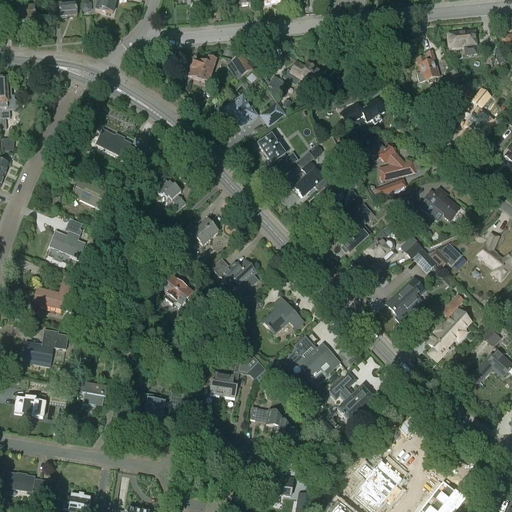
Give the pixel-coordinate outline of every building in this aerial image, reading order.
[(74,0),(75,5),(58,6),(59,19),(76,18),(75,6),(80,6),(79,0),(74,0)] [(96,0),(94,11),(112,15),(115,0),(96,0)] [(22,5),(16,5),(17,22),(35,21),(34,9),(38,9),(37,2),(33,3),(33,7),(23,8),(22,5)] [(84,3),(81,6),(81,12),(84,15),(88,15),(90,12),(90,5),(87,2),(84,3)] [(457,36),(449,37),(450,48),(460,47),(460,49),(463,48),(464,57),(476,56),(475,48),(474,48),(473,46),(474,46),(473,34),(465,35),(463,34),(459,34),(457,36)] [(423,59),(416,61),(420,75),(416,76),(418,84),(424,83),(427,82),(428,85),(435,83),(434,80),(438,79),(431,53),(426,55),(422,56),(423,59)] [(241,56),(231,63),(241,78),(251,71),(241,56)] [(193,64),(188,78),(208,85),(216,62),(207,59),(205,66),(196,62),(193,61),(192,64),(193,64)] [(287,72),(282,79),(291,85),(292,83),(295,85),(298,80),(306,84),(307,83),(314,87),(320,75),(313,71),(315,70),(307,65),(303,70),(295,65),(289,74),(287,72)] [(272,79),(267,87),(272,90),(277,82),(272,79)] [(5,82),(0,81),(0,131),(6,131),(5,121),(9,120),(9,112),(14,111),(17,109),(16,104),(14,102),(11,102),(10,88),(9,87),(5,87),(5,82)] [(464,86),(457,91),(468,103),(474,97),(464,86)] [(481,92),(472,103),(480,110),(489,99),(481,92)] [(198,93),(190,100),(197,108),(205,102),(198,93)] [(240,97),(221,110),(236,132),(255,119),(240,97)] [(282,101),(278,110),(281,113),(285,115),(289,104),(282,101)] [(355,106),(344,113),(351,125),(362,118),(366,125),(371,122),(374,126),(381,122),(378,118),(383,115),(382,113),(384,112),(381,107),(379,108),(376,102),(359,112),(355,106)] [(276,106),(260,118),(267,128),(283,117),(276,106)] [(467,124),(463,129),(478,141),(480,138),(481,139),(485,134),(484,134),(493,123),(478,110),(473,117),(472,117),(467,123),(467,124)] [(102,132),(96,146),(123,159),(122,162),(128,165),(135,150),(130,147),(130,146),(102,132)] [(277,143),(272,136),(259,146),(273,165),(279,161),(281,164),(280,165),(285,171),(299,161),(294,155),(287,159),(285,157),(286,156),(282,149),(286,146),(282,140),(277,143)] [(347,141),(350,151),(360,148),(356,138),(347,141)] [(12,152),(13,139),(1,139),(0,151),(12,152)] [(387,149),(378,157),(385,164),(386,162),(391,167),(387,172),(381,178),(383,183),(414,175),(412,164),(406,166),(395,155),(395,151),(392,148),(387,149)] [(308,156),(313,161),(321,154),(316,149),(308,156)] [(0,177),(4,179),(9,167),(0,163),(0,177)] [(307,178),(293,191),(301,200),(314,189),(318,193),(327,184),(315,171),(315,172),(314,170),(315,169),(310,164),(301,172),(307,178)] [(78,182),(71,197),(105,213),(111,197),(78,182)] [(163,182),(154,191),(161,198),(162,197),(165,200),(167,199),(173,206),(166,212),(172,217),(185,205),(177,197),(180,194),(173,186),(171,188),(168,184),(166,185),(163,182)] [(321,196),(309,206),(311,208),(309,209),(314,215),(316,214),(317,215),(324,208),(330,215),(340,206),(334,200),(336,199),(328,190),(330,188),(327,184),(318,193),(321,196)] [(393,185),(379,191),(382,198),(396,193),(393,185)] [(424,203),(418,211),(432,222),(438,214),(442,217),(450,223),(458,212),(441,198),(443,196),(438,191),(434,196),(430,193),(424,201),(428,204),(427,205),(424,203)] [(409,194),(397,198),(400,208),(401,210),(413,206),(409,194)] [(345,208),(349,204),(344,199),(340,202),(345,208)] [(345,224),(339,230),(345,237),(345,236),(348,239),(341,246),(342,248),(340,250),(345,255),(347,253),(349,255),(370,236),(363,228),(359,223),(369,215),(363,208),(353,217),(354,219),(347,226),(345,224)] [(190,226),(180,235),(187,243),(193,238),(202,247),(217,233),(206,221),(195,232),(190,226)] [(68,223),(64,233),(77,238),(79,238),(81,233),(83,229),(68,223)] [(55,234),(49,249),(78,260),(84,246),(55,234)] [(484,248),(476,257),(479,259),(478,261),(480,262),(481,261),(494,272),(491,275),(500,282),(510,270),(511,267),(511,253),(502,262),(491,253),(498,239),(491,236),(485,249),(484,248)] [(376,243),(365,253),(372,261),(371,262),(372,262),(374,260),(385,272),(398,260),(381,241),(378,244),(376,242),(375,242),(376,243)] [(419,249),(408,259),(412,263),(414,261),(423,253),(419,249)] [(133,251),(127,259),(142,272),(150,262),(139,254),(138,255),(133,251)] [(436,252),(426,257),(440,270),(447,263),(446,262),(436,252)] [(423,253),(414,261),(426,275),(435,267),(423,253)] [(218,260),(209,268),(215,274),(223,266),(218,260)] [(229,268),(218,278),(228,288),(234,282),(239,287),(239,288),(246,282),(250,287),(256,282),(252,277),(255,274),(254,273),(254,274),(244,263),(245,263),(244,262),(233,273),(229,268)] [(161,276),(154,284),(160,289),(160,290),(159,291),(166,296),(163,300),(173,307),(175,304),(182,309),(183,307),(184,308),(187,304),(186,303),(193,294),(172,278),(170,280),(169,278),(167,281),(161,276)] [(413,281),(385,306),(397,318),(394,320),(401,328),(411,319),(407,315),(420,303),(417,300),(424,294),(413,281)] [(84,288),(82,296),(93,299),(94,298),(95,298),(96,293),(95,292),(95,291),(84,288)] [(36,289),(32,305),(79,316),(83,301),(71,298),(59,295),(36,289)] [(454,299),(440,314),(447,321),(461,305),(454,299)] [(283,304),(262,323),(274,335),(286,324),(295,333),(303,326),(294,316),(283,304)] [(458,313),(427,345),(432,350),(430,352),(439,361),(446,353),(444,350),(449,345),(451,347),(471,326),(458,313)] [(489,331),(482,339),(493,348),(500,341),(489,331)] [(25,345),(22,361),(50,366),(53,350),(65,352),(68,338),(58,336),(58,334),(43,332),(42,343),(43,343),(42,348),(25,345)] [(296,351),(283,363),(291,371),(297,365),(310,379),(315,374),(317,376),(321,372),(319,370),(326,364),(332,372),(339,365),(322,346),(310,358),(306,354),(313,348),(305,339),(294,349),(296,351)] [(488,359),(471,379),(478,385),(491,370),(502,379),(507,374),(511,377),(511,376),(511,368),(500,359),(503,357),(497,352),(490,360),(488,359)] [(359,359),(356,355),(347,363),(350,367),(359,359)] [(240,367),(239,373),(247,375),(254,381),(265,371),(250,356),(240,367)] [(213,374),(210,395),(235,400),(236,388),(232,387),(233,377),(213,374)] [(347,374),(326,393),(335,402),(339,398),(345,404),(336,412),(341,417),(340,418),(342,420),(343,419),(348,424),(356,416),(363,424),(366,420),(367,421),(369,420),(368,419),(372,416),(365,408),(373,401),(361,389),(353,396),(344,386),(342,388),(338,383),(348,374),(347,374)] [(83,386),(81,397),(83,398),(82,406),(102,410),(103,401),(106,402),(108,390),(107,390),(83,387),(83,386)] [(140,413),(138,424),(153,426),(153,424),(161,425),(163,409),(186,412),(189,391),(183,390),(182,397),(170,395),(169,404),(159,402),(160,398),(145,396),(144,405),(146,405),(145,414),(140,413)] [(16,399),(14,415),(25,417),(24,422),(32,424),(33,418),(42,420),(45,405),(44,405),(45,398),(36,396),(36,399),(25,397),(25,400),(16,399)] [(308,406),(303,401),(298,406),(303,411),(308,406)] [(252,409),(249,421),(255,422),(255,420),(266,423),(265,427),(269,428),(268,433),(274,434),(273,441),(281,442),(282,439),(299,443),(299,439),(293,431),(289,431),(289,428),(284,423),(280,422),(281,419),(275,413),(268,412),(268,413),(258,411),(258,410),(252,409)] [(360,493),(354,499),(369,511),(374,511),(377,509),(378,510),(383,504),(388,508),(391,504),(397,498),(400,494),(396,490),(401,485),(397,482),(402,476),(388,464),(383,469),(380,467),(373,474),(373,473),(372,474),(367,470),(360,478),(365,482),(364,483),(365,484),(358,492),(360,493)] [(4,474),(1,489),(31,494),(31,497),(37,498),(48,500),(51,484),(40,482),(34,481),(34,479),(4,474)] [(266,477),(263,493),(265,494),(272,496),(272,495),(277,496),(277,493),(283,494),(282,496),(290,498),(293,481),(286,480),(286,477),(280,476),(279,479),(266,477)] [(345,511),(334,503),(327,511),(456,511),(465,502),(447,488),(440,496),(436,493),(430,499),(435,503),(429,511),(425,507),(420,511),(345,511)] [(70,495),(67,511),(88,511),(91,498),(83,497),(84,495),(83,495),(82,500),(78,499),(79,495),(78,495),(78,496),(70,495)] [(298,495),(295,511),(312,511),(315,498),(298,495)]
